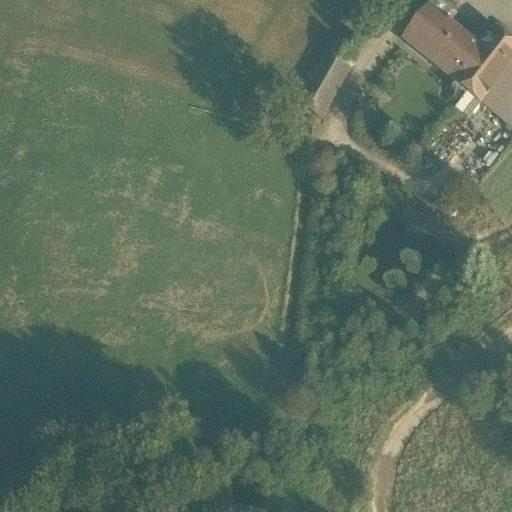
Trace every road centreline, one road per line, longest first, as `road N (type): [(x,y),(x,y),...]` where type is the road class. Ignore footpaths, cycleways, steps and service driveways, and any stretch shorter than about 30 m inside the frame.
road 1 (track): [(342,138),(308,448)]
road 2 (residential): [(414,0),(368,63),(342,138)]
